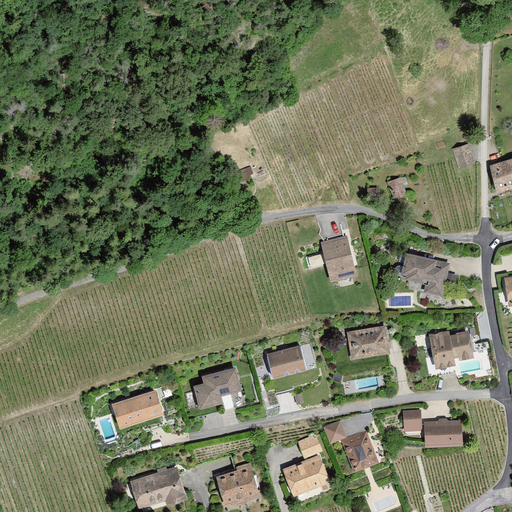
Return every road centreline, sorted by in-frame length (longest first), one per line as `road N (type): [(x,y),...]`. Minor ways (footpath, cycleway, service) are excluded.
road 1 (residential): [(0,306),(255,221),(328,206),(428,235),(484,239)]
road 2 (residential): [(505,393),(393,400),(215,432),(123,458)]
road 3 (unclassified): [(484,239),(483,45),(497,15),(511,10)]
road 4 (residential): [(484,239),(505,393)]
